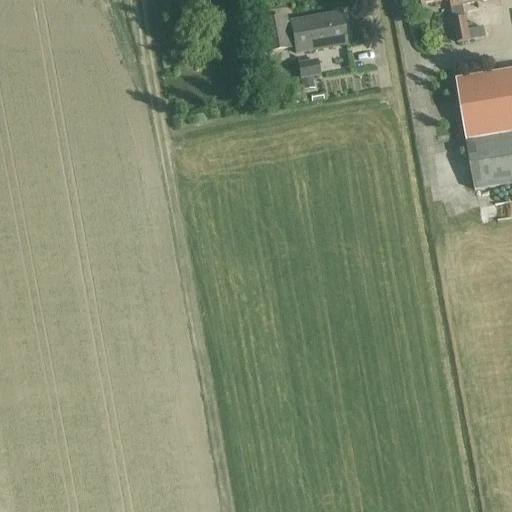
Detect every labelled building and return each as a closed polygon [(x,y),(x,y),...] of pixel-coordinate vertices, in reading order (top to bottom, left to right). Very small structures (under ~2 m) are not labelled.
[(420,0),(422,6),(450,1),(451,9),(458,43),(470,41),(467,23),(463,7),(499,0),(498,0),(420,0)] [(265,54),(294,50),(295,56),(346,46),(341,15),(288,25),(287,20),(259,24),(265,54)] [(301,80),(319,78),(317,63),(299,66),(301,80)] [(511,71),(456,81),(476,192),(511,185),(511,71)] [(322,95),(311,97),(312,104),(323,102),(322,95)]
